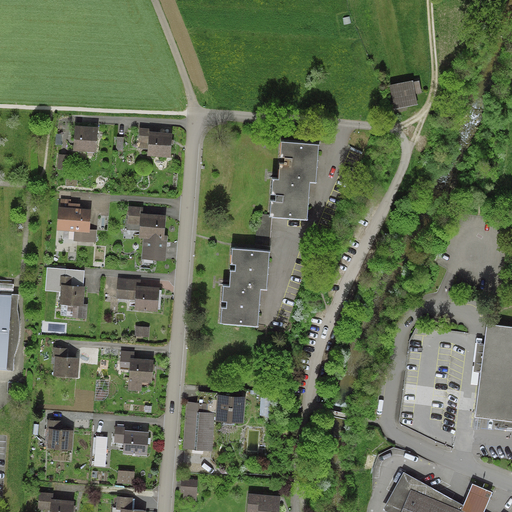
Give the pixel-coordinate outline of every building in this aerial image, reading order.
[(412,82),(389,87),(394,109),(406,107),(404,97),(414,95),(414,93),(419,91),(417,83),(412,84),(412,82)] [(94,150),(96,132),(83,131),(83,129),(75,129),(73,149),(94,150)] [(169,155),(170,136),(149,135),(149,131),(139,130),(138,138),(148,139),(147,154),(169,155)] [(318,144),(280,141),(285,142),(284,157),(279,156),(279,157),(283,157),(283,163),(278,163),(283,164),(282,179),(271,178),(276,179),(308,181),(315,182),(315,181),(314,181),(315,166),(317,166),(315,166),(316,160),(317,160),(317,159),(316,159),(317,144),(318,144)] [(307,196),(308,181),(276,179),(275,194),(270,193),(270,194),(275,194),(274,200),(269,200),(274,201),(273,216),(268,215),(268,216),(271,216),(307,219),(307,218),(305,218),(307,203),(308,203),(307,203),(307,197),(308,197),(308,196),(307,196)] [(69,201),(60,200),(58,227),(67,227),(67,229),(75,229),(74,240),(86,241),(88,212),(78,211),(78,206),(69,205),(69,201)] [(160,259),(162,259),(164,238),(162,237),(164,218),(141,216),(141,209),(128,208),(127,219),(140,220),(139,236),(144,237),(143,258),(153,259),(154,260),(158,261),(160,259)] [(271,216),(268,216),(268,215),(256,214),(254,246),(269,247),(268,246),(269,231),(271,231),(269,231),(271,216)] [(234,271),(233,286),(259,288),(266,289),(266,288),(265,288),(266,273),(267,273),(266,273),(267,267),(268,267),(268,266),(267,266),(268,251),(269,251),(230,248),(235,249),(234,264),(229,263),(229,264),(234,264),(234,270),(229,270),(234,271)] [(59,286),(59,277),(64,277),(65,270),(49,269),(48,285),(59,286)] [(81,305),(82,287),(66,286),(66,282),(70,282),(70,278),(64,277),(59,277),(59,286),(62,286),(60,316),(69,316),(69,317),(83,318),(84,305),(81,305)] [(134,308),(156,309),(157,290),(138,289),(138,281),(117,280),(117,291),(135,293),(134,308)] [(258,303),(259,288),(233,286),(222,285),(227,286),(225,301),(220,300),(220,301),(225,301),(225,307),(220,307),(225,308),(224,323),(219,322),(219,323),(257,326),(257,325),(256,325),(257,310),(259,310),(257,310),(258,304),(259,304),(259,303),(258,303)] [(0,293),(0,370),(12,371),(13,356),(17,345),(19,333),(18,321),(16,310),(17,295),(0,293)] [(511,327),(486,324),(474,417),(498,420),(497,427),(507,428),(507,421),(511,421),(511,327)] [(54,375),(75,377),(76,359),(64,358),(65,349),(53,348),(53,357),(56,357),(54,375)] [(140,380),(150,381),(152,362),(132,360),(133,353),(120,352),(119,364),(129,364),(128,389),(139,390),(140,380)] [(240,421),(242,398),(219,396),(218,401),(211,400),(211,405),(212,405),(212,409),(217,410),(216,419),(240,421)] [(212,409),(212,405),(211,405),(187,402),(183,448),(210,450),(212,409)] [(48,448),(69,449),(70,431),(54,429),(54,426),(58,426),(59,421),(48,420),(47,430),(50,430),(48,448)] [(145,453),(146,434),(125,432),(125,429),(115,428),(114,436),(124,437),(123,451),(145,453)] [(462,511),(445,504),(447,498),(403,474),(396,487),(398,488),(395,493),(393,492),(386,505),(400,511),(399,511),(462,511)] [(196,481),(181,480),(180,492),(183,492),(183,500),(195,501),(196,481)] [(49,511),(71,511),(72,503),(51,501),(52,495),(39,494),(38,504),(50,505),(49,511)] [(277,511),(278,501),(259,499),(260,495),(248,494),(246,511),(277,511)] [(121,511),(142,511),(143,511),(125,509),(126,506),(129,506),(130,498),(117,497),(117,509),(121,509),(121,511)]
